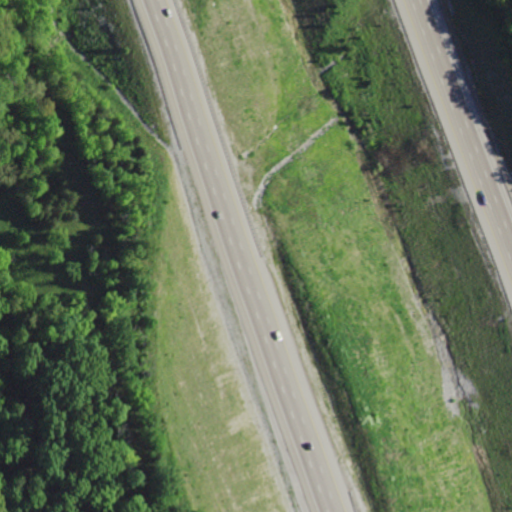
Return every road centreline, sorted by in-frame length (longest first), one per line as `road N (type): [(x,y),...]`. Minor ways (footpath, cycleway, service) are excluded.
road 1 (motorway): [(145,0),(330,511)]
road 2 (motorway): [(511,214),(431,0)]
